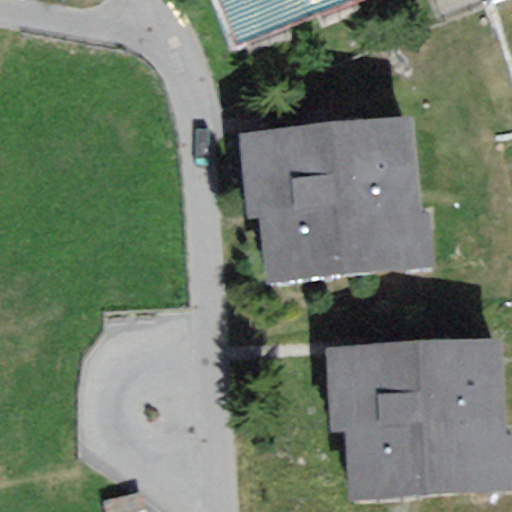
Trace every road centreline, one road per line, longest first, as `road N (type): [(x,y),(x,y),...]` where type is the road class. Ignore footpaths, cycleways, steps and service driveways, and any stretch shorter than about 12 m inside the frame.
road 1 (residential): [(225,511),(191,112),(170,42)]
road 2 (residential): [(0,12),(170,42)]
